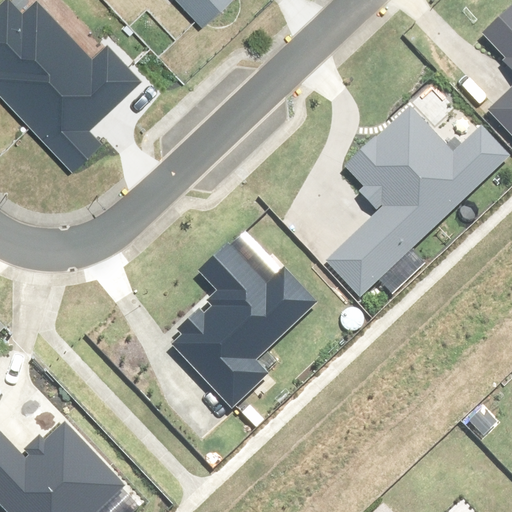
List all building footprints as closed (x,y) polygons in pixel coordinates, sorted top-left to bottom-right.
[(24,17),(7,0),(4,0),(0,4),(0,96),(74,175),(105,145),(92,131),(143,83),(110,48),(94,63),(38,4),(24,17)] [(177,0),(202,25),(226,0),(177,0)] [(511,89),(487,114),(511,139),(511,10),(482,41),(511,71),(511,89)] [(326,263),(360,298),(503,160),(477,133),(451,158),(408,113),(345,175),(380,211),(326,263)] [(168,342),(231,407),(264,376),(250,362),(309,306),(281,277),(265,292),(223,249),(195,276),(215,297),(168,342)] [(106,511),(126,493),(66,428),(48,444),(40,435),(18,455),(0,435),(0,511),(106,511)]
